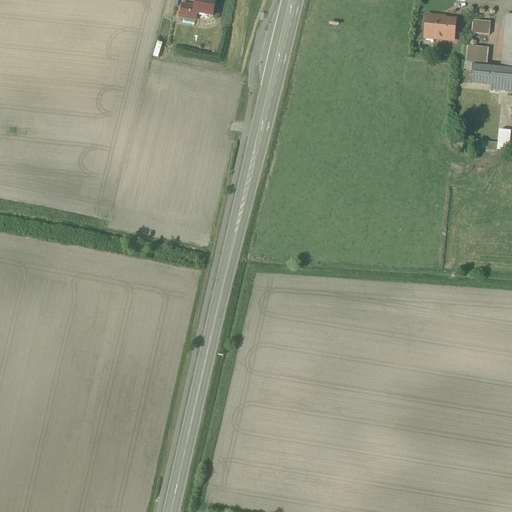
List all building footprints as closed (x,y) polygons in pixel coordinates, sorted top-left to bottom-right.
[(195,0),(194,7),(190,7),(188,20),(196,21),(198,12),(214,15),(216,0),(195,0)] [(180,18),(188,20),(190,7),(182,5),(180,18)] [(492,68),(492,69),(490,84),(490,92),(483,91),(478,142),(497,144),(496,152),(509,153),(510,152),(511,152),(511,133),(499,132),(502,107),(505,107),(506,98),(503,98),(503,93),(511,94),(511,16),(507,16),(502,69),(492,68)] [(455,22),(444,21),(445,19),(439,19),(439,18),(427,17),(425,36),(436,37),(436,40),(454,42),(455,22)] [(490,23),(474,22),(472,35),(489,36),(490,23)] [(471,82),(490,84),(492,69),(486,69),(488,49),(468,47),(466,63),(473,64),(471,82)]
